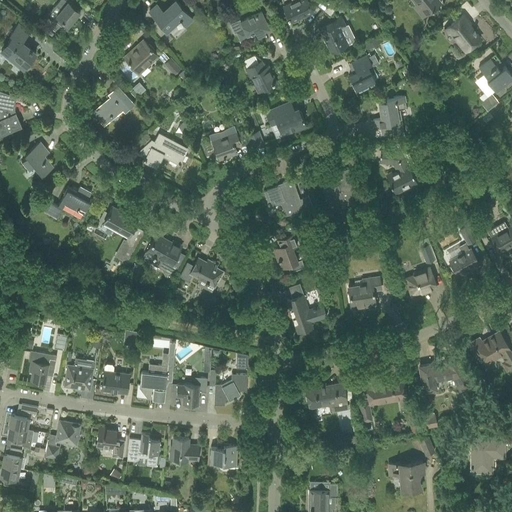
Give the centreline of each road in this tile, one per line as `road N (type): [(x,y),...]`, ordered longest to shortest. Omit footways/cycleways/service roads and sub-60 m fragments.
road 1 (residential): [(202,216),(78,146),(63,126),(67,79),(117,0)]
road 2 (residential): [(273,423),(99,412),(2,392)]
road 3 (residential): [(276,357),(358,346),(450,319),(511,286)]
road 4 (residential): [(202,216),(217,190),(244,171),(327,133),(327,112),(303,59)]
road 5 (residential): [(276,357),(272,308),(255,263),(202,216)]
